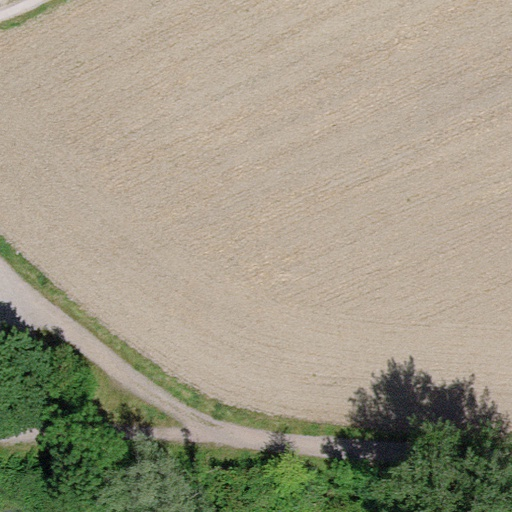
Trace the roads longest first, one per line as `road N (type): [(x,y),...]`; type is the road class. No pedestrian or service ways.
road 1 (track): [(511,453),(211,435)]
road 2 (track): [(211,435),(29,314),(0,285)]
road 3 (track): [(0,429),(107,425),(211,435)]
